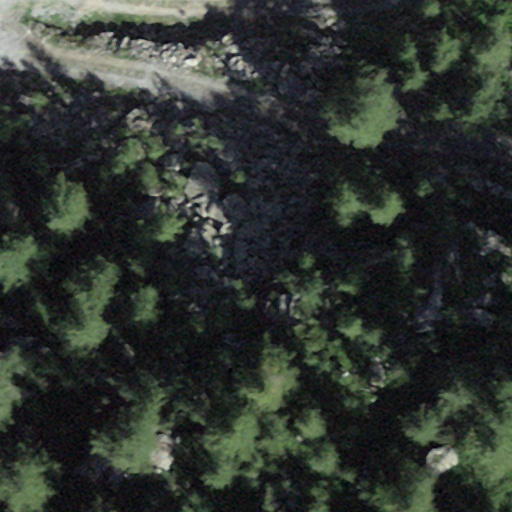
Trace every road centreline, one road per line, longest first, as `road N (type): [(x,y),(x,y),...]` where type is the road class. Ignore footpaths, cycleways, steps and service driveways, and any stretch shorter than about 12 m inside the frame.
road 1 (track): [(0,52),(44,68),(197,88),(358,131),(511,144)]
road 2 (track): [(327,0),(185,0)]
